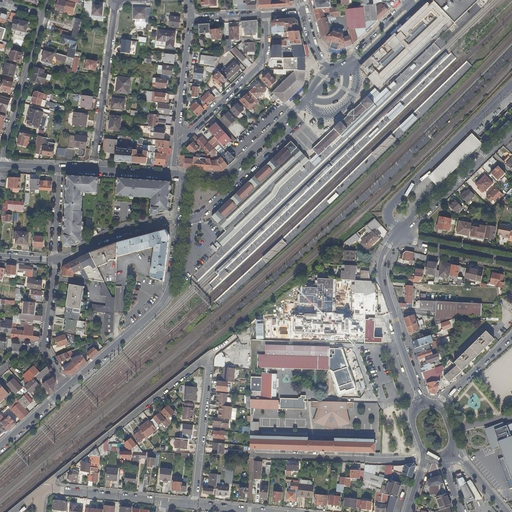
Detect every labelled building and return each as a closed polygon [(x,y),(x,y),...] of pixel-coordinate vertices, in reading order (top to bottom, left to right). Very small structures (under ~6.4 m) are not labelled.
[(73,12),(75,4),(59,0),(57,0),(55,10),(63,12),(64,9),(66,9),(66,10),(73,12)] [(256,9),(255,0),(246,0),(247,4),(247,9),(256,9)] [(272,8),(270,0),(258,0),(259,9),(272,8)] [(332,5),(332,1),(331,0),(311,0),(313,6),(315,6),(315,9),(325,8),(330,8),(332,8),(332,5)] [(386,13),(398,2),(397,0),(381,0),(382,3),(382,4),(381,3),(380,3),(378,4),(377,5),(378,21),(386,13)] [(472,0),(435,0),(433,2),(448,17),(450,19),(451,20),(452,19),(464,8),(470,2),(472,0)] [(448,17),(433,2),(428,8),(442,22),(448,17)] [(92,15),(93,15),(100,16),(101,16),(102,7),(93,5),(92,15)] [(365,19),(363,5),(361,6),(356,6),(354,6),(345,7),(346,16),(347,21),(348,30),(349,30),(354,29),(366,28),(366,27),(365,19)] [(378,21),(377,5),(366,5),(363,5),(365,19),(366,19),(367,19),(368,23),(367,23),(367,27),(366,27),(366,28),(366,32),(378,21)] [(341,16),(340,7),(332,8),(330,8),(330,11),(331,17),(336,17),(341,16)] [(377,72),(384,79),(442,22),(428,8),(427,7),(417,16),(415,18),(413,20),(412,19),(407,24),(387,45),(368,63),(373,69),(375,71),(377,72)] [(149,23),(151,8),(134,8),(134,19),(146,19),(146,23),(149,23)] [(325,18),(324,11),(325,11),(325,8),(315,9),(314,9),(315,13),(317,22),(323,17),(324,17),(325,18)] [(458,25),(470,14),(465,8),(459,13),(452,19),(458,25)] [(179,29),(180,18),(171,16),(171,18),(170,27),(179,29)] [(330,32),(328,23),(326,18),(325,18),(324,17),(323,17),(317,22),(320,33),(321,37),(323,37),(326,36),(326,33),(330,32)] [(67,36),(77,39),(81,20),(76,19),(72,34),(68,33),(67,36)] [(300,32),(297,22),(294,19),(286,20),(275,20),(272,24),(272,34),(284,33),(284,28),(285,28),(287,28),(287,33),(289,33),(300,32)] [(18,21),(14,20),(14,21),(12,28),(10,33),(24,37),(25,35),(28,36),(29,33),(26,32),(28,24),(18,21)] [(257,29),(257,21),(248,22),(249,27),(245,28),(245,36),(255,35),(255,32),(256,32),(256,30),(257,29)] [(210,30),(210,24),(199,25),(199,34),(203,34),(204,35),(206,35),(206,34),(210,34),(210,30)] [(239,39),(238,27),(229,28),(230,40),(239,39)] [(63,35),(67,36),(68,33),(68,32),(55,28),(53,32),(63,35)] [(353,45),(350,36),(344,38),(343,34),(344,31),(340,30),(334,28),(333,28),(332,29),(333,30),(334,31),(331,34),(331,33),(330,32),(326,33),(326,36),(323,37),(321,37),(328,46),(330,48),(337,50),(344,48),(353,45)] [(357,40),(366,32),(366,28),(354,29),(357,40)] [(357,40),(354,29),(349,30),(348,30),(350,36),(353,45),(357,40)] [(222,39),(221,30),(211,30),(212,38),(211,39),(211,40),(212,41),(217,41),(217,40),(222,39)] [(174,49),(175,37),(173,37),(173,33),(159,31),(157,41),(167,42),(166,48),(174,49)] [(302,45),(300,32),(289,33),(290,37),(290,38),(290,40),(292,45),(302,45)] [(75,51),(77,41),(77,39),(67,36),(63,35),(62,39),(66,40),(65,43),(70,44),(67,56),(74,58),(74,56),(75,51)] [(131,41),(122,40),(122,44),(121,48),(121,52),(129,53),(131,41)] [(236,48),(239,44),(239,40),(230,41),(230,42),(225,42),(226,47),(226,53),(229,51),(231,50),(235,47),(236,48)] [(243,49),(243,47),(244,45),(244,44),(244,42),(244,43),(242,43),(239,44),(236,48),(240,52),(243,49)] [(255,55),(254,43),(246,43),(246,47),(244,47),(244,51),(245,52),(247,52),(247,55),(255,55)] [(295,58),(292,45),(283,46),(283,50),(282,50),(282,58),(295,58)] [(305,56),(302,45),(292,45),(295,58),(298,58),(305,58),(305,56)] [(282,58),(282,50),(281,46),(273,46),(270,58),(282,58)] [(244,56),(240,52),(236,48),(235,47),(231,50),(236,54),(243,62),(244,61),(249,67),(252,64),(248,60),(244,56)] [(20,57),(21,53),(12,50),(9,60),(19,63),(19,59),(21,60),(22,57),(20,57)] [(73,65),(74,58),(67,56),(53,52),(53,54),(45,51),(42,61),(52,63),(54,56),(56,56),(56,58),(57,59),(65,62),(65,63),(73,65)] [(199,64),(200,56),(209,57),(209,54),(204,53),(194,52),(193,64),(192,65),(195,66),(195,64),(199,64)] [(174,64),(175,56),(165,54),(164,63),(174,64)] [(216,68),(223,56),(222,55),(214,55),(211,54),(209,54),(209,57),(200,56),(199,64),(195,64),(195,66),(199,66),(208,67),(215,68),(216,68)] [(297,66),(297,61),(298,61),(298,58),(295,58),(282,58),(270,58),(264,69),(274,70),(286,70),(290,71),(291,71),(298,71),(298,66),(297,66)] [(96,70),(97,62),(87,61),(86,69),(96,70)] [(228,80),(240,69),(234,62),(222,73),(228,80)] [(15,73),(16,66),(6,63),(3,75),(6,75),(12,77),(14,72),(15,73)] [(375,71),(373,69),(368,63),(362,69),(374,81),(378,85),(380,83),(384,79),(377,72),(375,71)] [(44,73),(45,67),(36,65),(31,81),(41,83),(45,84),(46,77),(47,74),(44,73)] [(173,72),(173,69),(173,67),(158,66),(157,74),(162,75),(171,76),(172,76),(172,72),(173,72)] [(203,80),(204,70),(196,69),(195,79),(203,80)] [(302,88),(303,87),(304,83),(305,78),(305,71),(298,71),(291,71),(289,73),(291,75),(284,81),(273,93),(274,94),(279,99),(284,104),(294,95),(299,91),(302,88)] [(220,86),(226,79),(219,72),(217,74),(212,78),(220,86)] [(276,81),(269,74),(263,80),(269,87),(276,81)] [(127,82),(127,78),(118,77),(116,93),(128,94),(130,82),(127,82)] [(168,85),(169,81),(167,81),(167,80),(157,79),(155,92),(163,93),(163,90),(159,89),(159,88),(163,88),(166,88),(167,84),(168,85)] [(0,90),(10,94),(13,83),(3,81),(0,90)] [(388,86),(391,89),(397,84),(394,81),(388,86)] [(266,91),(259,83),(252,89),(253,90),(250,92),(253,94),(257,98),(257,99),(259,96),(259,97),(266,91)] [(197,98),(199,85),(194,84),(193,89),(191,89),(190,92),(193,92),(192,97),(197,98)] [(212,92),(206,86),(205,89),(208,92),(211,95),(214,98),(214,97),(216,96),(212,92)] [(220,94),(215,89),(212,92),(216,96),(217,97),(220,94)] [(385,90),(380,94),(375,89),(367,96),(377,106),(389,95),(385,90)] [(33,97),(42,100),(44,94),(36,92),(36,93),(34,93),(33,97)] [(211,101),(214,98),(211,95),(208,92),(201,99),(204,103),(207,106),(207,105),(209,104),(212,102),(211,101)] [(167,103),(168,94),(163,94),(156,93),(155,101),(167,103)] [(254,102),(250,97),(247,94),(241,100),(248,108),(254,102)] [(41,106),(42,100),(33,97),(27,96),(26,100),(33,102),(33,104),(41,106)] [(91,108),(92,97),(82,96),(81,107),(91,108)] [(0,111),(8,114),(12,100),(0,97),(0,98),(0,111)] [(318,144),(313,149),(318,155),(320,156),(325,151),(330,146),(331,145),(341,135),(342,134),(345,131),(349,127),(350,126),(355,121),(357,119),(359,117),(361,115),(362,114),(367,110),(373,104),(374,104),(371,101),(367,97),(361,103),(361,104),(354,110),(353,111),(352,111),(350,113),(349,114),(349,115),(344,120),(343,121),(341,123),(340,122),(335,127),(324,138),(319,143),(318,144)] [(113,98),(111,106),(117,107),(117,108),(123,109),(125,100),(113,98)] [(203,110),(200,107),(196,103),(195,104),(194,103),(191,106),(192,107),(190,109),(197,116),(203,110)] [(404,107),(400,103),(386,116),(391,120),(404,107)] [(169,114),(170,105),(159,104),(158,110),(164,110),(164,111),(165,111),(164,114),(169,114)] [(244,110),(237,104),(231,110),(237,116),(244,110)] [(376,106),(373,104),(367,110),(362,114),(361,115),(359,117),(357,119),(355,121),(350,126),(349,127),(345,131),(342,134),(341,135),(343,138),(376,106)] [(36,109),(36,107),(29,105),(25,123),(37,127),(42,111),(36,109)] [(86,127),(87,115),(74,113),(73,125),(86,127)] [(228,127),(236,120),(228,113),(221,119),(228,127)] [(166,122),(158,121),(159,116),(150,114),(148,127),(152,127),(153,127),(158,125),(166,126),(166,122)] [(417,119),(412,114),(399,127),(404,132),(417,119)] [(119,131),(121,117),(110,116),(109,130),(119,131)] [(225,133),(220,127),(216,123),(211,127),(210,125),(207,128),(216,138),(221,143),(224,147),(227,145),(232,140),(225,133)] [(378,123),(352,148),(356,152),(382,127),(378,123)] [(165,133),(166,126),(158,125),(157,128),(153,127),(152,127),(151,137),(164,138),(164,135),(165,136),(166,133),(165,133)] [(229,132),(222,125),(220,127),(225,133),(232,140),(234,138),(234,137),(229,132)] [(21,133),(17,145),(21,146),(27,148),(27,147),(30,136),(21,133)] [(437,186),(482,142),(472,133),(427,176),(437,186)] [(116,154),(115,162),(131,163),(134,137),(118,135),(117,141),(116,154)] [(391,135),(371,154),(376,159),(396,140),(391,135)] [(87,137),(75,136),(74,148),(74,150),(79,151),(79,157),(84,158),(87,137)] [(43,137),(40,155),(52,157),(54,143),(44,141),(45,138),(43,137)] [(214,149),(221,143),(216,138),(209,144),(203,137),(201,140),(197,143),(206,150),(209,153),(211,152),(214,149)] [(106,153),(116,154),(117,141),(107,140),(106,153)] [(261,210),(273,199),(274,198),(279,190),(281,188),(287,181),(298,172),(300,170),(302,167),(309,160),(308,158),(303,153),(297,147),(292,141),(286,146),(279,154),(274,158),(268,163),(262,170),(256,175),(250,181),(237,193),(231,198),(229,200),(224,205),(219,210),(212,217),(218,223),(225,231),(217,239),(223,246),(236,234),(249,222),(261,210)] [(199,148),(194,142),(187,148),(190,152),(191,151),(192,153),(193,152),(194,154),(196,153),(195,152),(199,148)] [(236,159),(228,151),(226,149),(224,147),(221,143),(214,149),(222,157),(228,166),(236,159)] [(222,157),(214,149),(211,152),(215,157),(224,169),(228,166),(222,157)] [(147,164),(148,152),(143,152),(143,155),(136,155),(137,151),(133,150),(132,160),(131,163),(139,164),(147,164)] [(211,159),(209,153),(206,150),(207,155),(202,155),(201,158),(211,159)] [(224,169),(215,157),(211,152),(209,153),(211,159),(213,171),(218,171),(222,171),(224,169)] [(165,163),(166,155),(159,154),(157,154),(156,153),(156,159),(155,165),(163,165),(165,163)] [(311,163),(315,167),(323,159),(320,156),(318,155),(311,163)] [(192,169),(194,157),(189,157),(189,160),(186,159),(187,156),(181,156),(179,166),(182,168),(192,169)] [(213,171),(211,159),(201,158),(194,157),(192,169),(202,170),(213,171)] [(498,182),(505,174),(498,167),(491,174),(498,182)] [(81,212),(82,200),(82,196),(82,193),(88,193),(97,193),(98,178),(94,178),(86,177),(86,179),(82,179),(82,178),(79,178),(79,177),(68,176),(68,181),(67,181),(66,197),(67,197),(67,202),(66,212),(65,217),(66,217),(66,222),(65,226),(64,236),(65,236),(64,243),(64,247),(72,247),(72,245),(76,245),(76,242),(81,242),(81,236),(82,226),(82,212),(81,212)] [(483,193),(493,184),(485,176),(481,181),(476,185),(483,193)] [(19,189),(20,179),(9,178),(8,188),(19,189)] [(169,194),(170,183),(161,182),(152,181),(152,182),(141,181),(137,181),(137,180),(129,179),(128,179),(118,179),(117,195),(129,196),(129,197),(140,197),(140,195),(150,196),(150,198),(153,198),(153,201),(152,201),(152,208),(151,216),(168,211),(169,200),(170,201),(170,194),(169,194)] [(38,190),(39,181),(39,180),(30,180),(29,190),(30,190),(38,190)] [(51,191),(52,182),(39,181),(38,190),(51,191)] [(496,202),(503,195),(496,188),(486,198),(491,203),(494,199),(496,202)] [(467,203),(474,196),(468,190),(465,194),(464,192),(460,196),(467,203)] [(23,213),(24,203),(3,201),(2,211),(13,212),(23,213)] [(456,214),(462,208),(455,201),(453,203),(451,204),(449,206),(456,214)] [(449,231),(451,220),(439,217),(437,229),(449,231)] [(373,231),(374,232),(381,225),(375,219),(373,221),(364,228),(368,234),(369,233),(370,234),(373,231)] [(469,236),(471,225),(470,224),(460,222),(458,233),(469,236)] [(511,231),(511,227),(500,225),(498,235),(503,236),(503,237),(509,239),(511,231)] [(484,238),(486,227),(481,226),(480,228),(473,226),(471,235),(484,238)] [(494,240),(496,228),(487,226),(485,238),(494,240)] [(252,244),(256,248),(273,231),(269,227),(252,244)] [(167,243),(168,237),(164,230),(144,235),(125,240),(117,242),(117,255),(138,249),(153,246),(154,247),(154,248),(152,270),(152,273),(152,278),(164,282),(165,267),(167,243)] [(368,249),(380,238),(374,232),(373,231),(370,234),(361,242),(368,249)] [(28,244),(28,233),(15,232),(14,239),(16,239),(16,244),(28,244)] [(354,235),(346,242),(349,247),(358,240),(354,235)] [(44,248),(44,237),(35,237),(35,240),(35,244),(34,248),(44,248)] [(286,244),(282,239),(261,258),(266,263),(286,244)] [(115,281),(117,255),(117,242),(90,254),(95,264),(104,281),(115,281)] [(356,261),(356,255),(355,255),(355,252),(345,251),(345,260),(356,261)] [(414,258),(414,253),(407,251),(403,253),(403,254),(402,260),(405,261),(405,263),(412,264),(413,262),(414,258)] [(95,264),(90,254),(79,259),(84,270),(89,280),(95,281),(89,267),(95,264)] [(84,270),(79,259),(69,264),(74,273),(80,270),(84,279),(89,280),(84,270)] [(436,276),(438,264),(434,264),(434,262),(429,261),(427,274),(436,276)] [(74,273),(69,264),(66,265),(65,266),(64,268),(62,275),(73,277),(74,273)] [(104,281),(95,264),(89,267),(95,281),(103,282),(105,282),(104,281)] [(450,276),(452,266),(442,264),(439,276),(449,278),(450,276)] [(355,277),(355,266),(346,265),(345,280),(355,280),(370,281),(369,272),(360,271),(360,277),(355,277)] [(457,277),(459,267),(460,265),(456,265),(455,266),(452,266),(450,276),(454,277),(457,277)] [(15,274),(16,267),(7,266),(6,266),(6,269),(6,273),(15,274)] [(33,270),(33,268),(31,268),(31,267),(25,266),(25,267),(20,267),(19,271),(29,272),(29,277),(32,277),(33,270)] [(466,279),(468,269),(459,267),(457,277),(463,278),(462,284),(465,284),(466,279)] [(420,278),(421,269),(416,269),(416,274),(408,273),(407,281),(415,282),(415,280),(420,281),(420,278)] [(477,281),(479,271),(468,269),(466,279),(477,281)] [(221,280),(228,273),(226,271),(218,278),(221,280)] [(503,280),(504,276),(493,274),(491,284),(497,285),(497,287),(501,287),(502,284),(503,284),(504,281),(503,280)] [(27,277),(27,288),(42,288),(43,278),(27,277)] [(462,284),(463,278),(457,277),(457,281),(454,281),(453,283),(451,283),(450,286),(464,286),(465,284),(462,284)] [(114,315),(115,298),(112,297),(105,282),(103,282),(101,295),(107,297),(106,306),(91,304),(90,311),(97,312),(106,313),(114,315)] [(81,301),(84,287),(69,284),(68,292),(66,307),(74,308),(80,309),(81,301)] [(412,301),(413,293),(414,287),(407,286),(405,304),(409,304),(412,304),(412,301)] [(41,300),(42,292),(33,290),(32,296),(31,296),(31,299),(41,300)] [(34,315),(36,303),(25,302),(23,309),(17,309),(14,308),(14,313),(23,314),(34,315)] [(456,315),(457,303),(450,303),(436,302),(436,305),(436,307),(436,309),(436,315),(441,315),(441,318),(455,319),(456,319),(456,315)] [(481,316),(481,304),(473,304),(457,303),(456,315),(481,316)] [(79,313),(73,312),(74,308),(66,307),(64,317),(66,318),(78,320),(79,313)] [(266,309),(265,329),(334,331),(333,341),(364,342),(365,312),(266,309)] [(17,320),(17,317),(18,317),(18,320),(24,321),(24,323),(21,323),(20,326),(25,327),(25,325),(33,326),(33,322),(32,322),(33,320),(35,320),(42,321),(42,316),(34,315),(23,314),(14,313),(13,321),(13,325),(12,328),(16,328),(16,326),(16,323),(17,322),(17,321),(17,320)] [(113,333),(114,315),(106,313),(105,333),(113,333)] [(420,331),(417,324),(416,320),(414,315),(404,319),(410,335),(420,331)] [(441,324),(455,319),(441,318),(436,317),(436,326),(441,324)] [(64,332),(66,332),(78,333),(84,334),(84,332),(85,321),(81,320),(78,320),(66,318),(64,332)] [(375,337),(375,319),(369,318),(369,322),(365,321),(365,337),(375,337)] [(452,328),(455,319),(441,324),(442,326),(444,331),(449,329),(452,328)] [(12,328),(13,325),(5,324),(2,323),(1,332),(12,333),(12,328)] [(39,336),(24,335),(24,331),(16,330),(16,328),(12,328),(12,333),(11,338),(36,341),(39,339),(39,336)] [(466,367),(484,350),(495,339),(486,331),(481,336),(467,350),(454,363),(457,366),(445,377),(450,383),(466,367)] [(67,342),(65,335),(62,335),(56,338),(59,347),(68,344),(67,342)] [(432,343),(429,336),(412,342),(415,349),(432,343)] [(431,350),(441,346),(439,340),(432,343),(415,349),(417,354),(421,353),(427,351),(431,350)] [(88,353),(94,348),(92,345),(90,347),(88,345),(85,348),(88,353)] [(330,357),(330,356),(330,349),(330,347),(307,346),(286,346),(266,345),(265,355),(258,355),(257,367),(265,367),(265,373),(262,373),(262,377),(251,377),(251,391),(250,394),(251,399),(276,400),(277,373),(269,373),(269,367),(277,367),(296,368),(315,369),(330,369),(330,357)] [(90,359),(98,352),(94,348),(88,353),(90,359)] [(341,349),(330,349),(330,356),(330,357),(330,369),(338,396),(356,389),(341,349)] [(433,356),(431,350),(427,351),(421,353),(417,354),(419,361),(433,356)] [(87,362),(82,352),(73,363),(79,369),(87,362)] [(433,362),(439,360),(439,358),(437,354),(433,356),(419,361),(421,367),(433,362)] [(435,368),(433,362),(421,367),(423,372),(429,370),(435,368)] [(73,375),(79,369),(73,363),(64,371),(65,374),(73,375)] [(442,373),(444,365),(435,368),(437,375),(442,373)] [(37,376),(40,373),(35,366),(34,366),(24,375),(23,376),(24,376),(26,379),(23,381),(25,383),(23,385),(24,387),(33,379),(37,376)] [(40,379),(50,371),(47,367),(40,373),(37,376),(40,379)] [(234,381),(236,368),(225,367),(223,380),(234,381)] [(437,375),(435,368),(429,370),(431,376),(431,377),(437,375)] [(53,377),(50,371),(40,379),(43,384),(53,377)] [(438,382),(437,375),(431,377),(431,376),(425,378),(427,383),(438,382)] [(54,392),(55,382),(53,377),(43,384),(48,391),(50,395),(54,392)] [(22,388),(14,379),(8,385),(15,394),(22,388)] [(31,394),(39,386),(33,379),(24,387),(31,394)] [(225,391),(226,381),(217,381),(216,391),(225,391)] [(437,395),(440,381),(438,382),(427,383),(430,393),(437,395)] [(11,393),(8,389),(6,391),(0,383),(0,402),(11,393)] [(195,401),(196,387),(186,386),(184,400),(195,401)] [(226,406),(227,394),(218,393),(218,400),(216,400),(216,405),(220,405),(226,406)] [(305,401),(302,401),(302,399),(305,399),(305,396),(300,395),(300,397),(298,397),(298,398),(297,399),(279,399),(279,400),(279,403),(277,402),(277,400),(276,400),(251,399),(250,409),(250,414),(253,414),(254,411),(255,411),(255,409),(254,409),(254,408),(268,408),(277,408),(277,404),(279,404),(279,408),(288,409),(304,409),(305,401)] [(30,403),(24,396),(18,401),(20,402),(25,408),(30,403)] [(12,410),(20,402),(18,401),(16,399),(4,409),(7,414),(12,410)] [(29,413),(25,408),(20,402),(12,410),(21,420),(29,413)] [(346,422),(344,413),(343,413),(343,410),(344,410),(344,403),(320,402),(319,410),(320,410),(320,412),(319,412),(316,421),(324,424),(325,425),(336,425),(337,424),(346,422)] [(193,416),(193,412),(194,412),(195,412),(195,408),(193,408),(193,404),(186,403),(185,407),(184,407),(183,419),(192,420),(193,416)] [(230,419),(231,407),(226,406),(220,405),(218,418),(222,419),(229,419),(230,419)] [(175,413),(169,406),(162,412),(166,417),(168,419),(169,418),(175,413)] [(165,419),(160,413),(154,418),(159,425),(163,421),(165,419)] [(16,424),(8,415),(4,418),(3,417),(1,414),(0,414),(0,421),(3,425),(7,429),(9,431),(16,424)] [(159,425),(154,418),(150,421),(155,428),(159,425)] [(155,428),(150,421),(149,420),(142,426),(143,427),(140,429),(141,430),(146,436),(147,437),(154,432),(157,430),(155,428)] [(258,431),(258,422),(253,422),(250,422),(250,427),(250,434),(250,436),(258,436),(258,431)] [(511,422),(493,429),(496,437),(491,439),(496,453),(493,454),(494,458),(498,457),(501,467),(509,488),(511,486),(511,422)] [(191,439),(192,425),(183,424),(182,438),(189,439),(191,439)] [(166,434),(161,428),(157,430),(163,439),(165,437),(166,434)] [(146,436),(141,430),(134,436),(139,442),(142,440),(146,436)] [(224,439),(225,431),(214,430),(213,436),(212,436),(212,439),(213,439),(212,442),(213,443),(222,443),(223,439),(224,439)] [(136,445),(131,438),(125,443),(128,446),(130,450),(135,446),(136,445)] [(189,443),(189,439),(182,438),(175,438),(174,447),(187,448),(187,443),(189,443)] [(308,450),(307,440),(249,438),(249,443),(249,449),(308,450)] [(333,451),(334,441),(307,440),(308,450),(333,451)] [(375,453),(375,442),(334,441),(333,451),(375,453)] [(225,455),(226,444),(222,443),(213,443),(212,455),(220,455),(225,455)] [(99,456),(96,448),(89,454),(90,455),(90,456),(90,460),(92,460),(92,461),(95,462),(99,462),(99,456)] [(145,458),(146,453),(137,452),(133,452),(133,454),(132,460),(132,465),(137,465),(138,457),(145,458)] [(494,465),(484,453),(478,458),(488,470),(494,465)] [(261,478),(262,461),(253,460),(253,468),(253,478),(261,478)] [(90,471),(91,463),(90,463),(83,462),(82,464),(81,470),(90,472),(90,471)] [(375,475),(377,465),(365,464),(364,472),(375,475)] [(411,477),(415,466),(413,464),(405,465),(402,474),(411,477)] [(298,470),(298,465),(287,465),(287,470),(286,470),(285,473),(288,473),(288,475),(291,475),(291,470),(298,470)] [(402,474),(405,465),(401,466),(399,466),(392,465),(392,471),(401,474),(402,474)] [(117,481),(118,469),(106,467),(105,478),(112,479),(112,480),(117,481)] [(78,481),(79,472),(72,468),(70,469),(71,469),(71,474),(70,474),(70,475),(69,478),(69,480),(78,481)] [(360,478),(360,470),(356,470),(357,468),(355,468),(355,470),(350,470),(350,478),(360,478)] [(171,480),(172,470),(161,469),(160,479),(163,480),(163,481),(168,481),(168,480),(171,480)] [(232,484),(233,471),(226,470),(225,483),(232,484)] [(399,483),(401,474),(392,471),(389,470),(387,479),(399,483)] [(393,488),(394,485),(398,486),(399,483),(387,479),(375,475),(364,472),(362,487),(376,491),(381,493),(387,495),(390,496),(396,498),(399,490),(393,488)] [(136,484),(137,475),(126,474),(125,483),(136,484)] [(216,493),(217,482),(218,475),(210,474),(209,483),(209,489),(203,489),(203,493),(215,495),(216,493)] [(438,485),(442,481),(441,476),(432,478),(430,480),(430,488),(430,495),(439,495),(438,485)] [(480,497),(473,484),(468,477),(463,479),(463,478),(458,480),(460,487),(461,487),(466,502),(481,499),(480,497)] [(228,495),(228,487),(223,486),(220,486),(219,485),(219,483),(217,482),(216,493),(218,493),(218,495),(222,496),(222,494),(228,495)] [(313,497),(314,485),(310,485),(299,484),(299,490),(298,493),(298,495),(302,495),(304,496),(304,497),(313,497)] [(267,500),(268,486),(260,485),(259,499),(267,500)] [(248,497),(249,489),(244,488),(240,488),(240,497),(245,498),(245,496),(248,497)] [(295,497),(295,493),(289,492),(287,492),(286,500),(295,501),(295,497)] [(386,502),(387,495),(381,493),(380,496),(377,496),(377,501),(379,501),(386,502)] [(451,506),(446,494),(434,498),(439,511),(442,509),(451,506)] [(327,506),(328,496),(316,495),(315,504),(327,506)] [(339,502),(340,497),(337,497),(333,496),(329,496),(328,504),(339,505),(339,502)] [(356,508),(357,499),(356,499),(351,499),(349,498),(345,498),(344,507),(356,509),(356,508)] [(65,505),(66,502),(54,501),(53,501),(53,510),(57,510),(65,511),(65,508),(65,505)] [(370,510),(371,502),(363,501),(362,501),(361,511),(364,511),(364,509),(370,510)] [(392,511),(396,502),(389,501),(388,505),(386,511),(392,511)]
